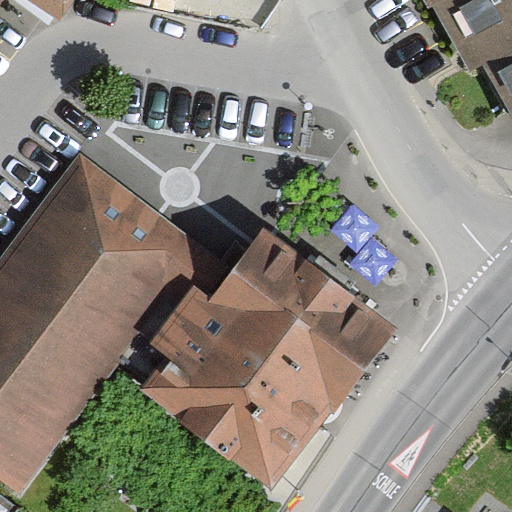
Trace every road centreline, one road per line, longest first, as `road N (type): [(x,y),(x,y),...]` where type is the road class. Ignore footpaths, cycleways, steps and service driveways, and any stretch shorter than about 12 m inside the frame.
road 1 (residential): [(319,0),(435,193),(511,271)]
road 2 (secondary): [(354,511),(511,309)]
